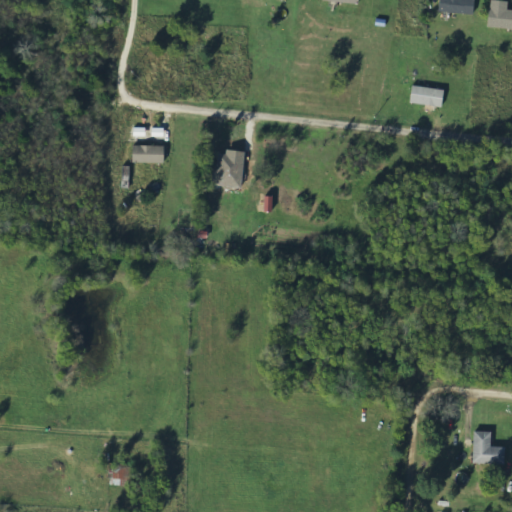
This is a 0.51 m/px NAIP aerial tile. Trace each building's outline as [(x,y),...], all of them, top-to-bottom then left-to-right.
[(441,0),(441,13),(476,14),(476,0),(441,0)] [(490,28),(511,29),(511,10),(510,11),(511,2),(492,1),(490,28)] [(444,109),(447,91),(415,86),(412,103),(444,109)] [(135,163),(167,164),(168,146),(135,146),(135,163)] [(245,188),(247,153),(221,152),(219,187),(245,188)] [(494,447),(494,432),(476,432),(475,464),(507,465),(508,448),(494,447)] [(133,465),(111,464),(111,474),(113,474),(112,485),(132,486),(133,465)]
